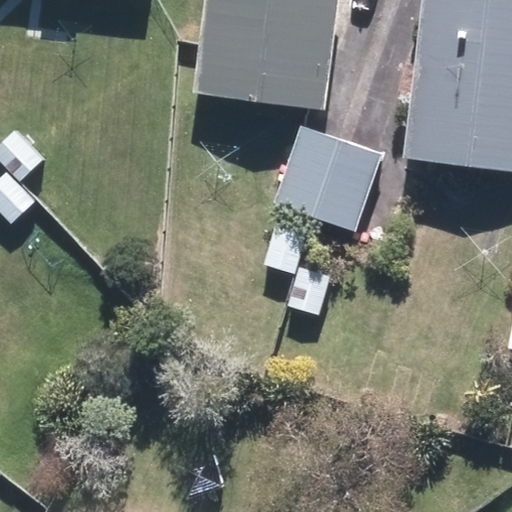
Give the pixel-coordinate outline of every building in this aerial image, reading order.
[(217,0),(204,92),(334,110),(349,0),(217,0)] [(511,0),(437,0),(416,158),(511,170),(511,0)] [(323,217),(352,139),(312,123),(282,201),(323,217)] [(50,159),(23,132),(0,153),(28,181),(50,159)] [(352,139),(323,217),(360,231),(390,153),(352,139)] [(14,173),(0,185),(0,204),(19,225),(42,201),(14,173)] [(271,263),(300,274),(314,234),(283,225),(271,263)] [(296,306),(324,316),(337,278),(307,268),(296,306)]
